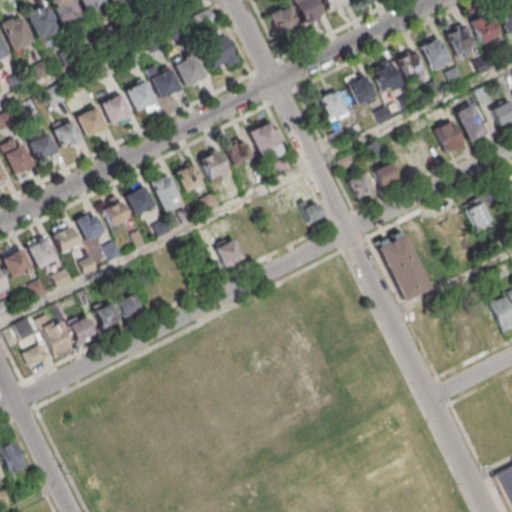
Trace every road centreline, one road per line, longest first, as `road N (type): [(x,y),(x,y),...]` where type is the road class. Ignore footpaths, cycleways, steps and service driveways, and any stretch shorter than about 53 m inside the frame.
road 1 (residential): [(511,147),(0,410)]
road 2 (residential): [(234,0),(487,511)]
road 3 (residential): [(436,0),(0,222)]
road 4 (residential): [(68,511),(0,374)]
